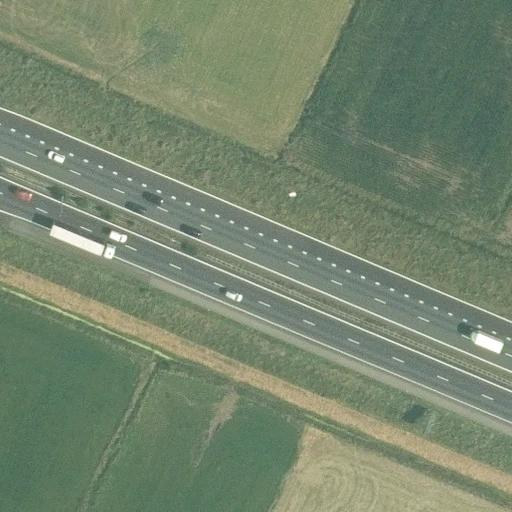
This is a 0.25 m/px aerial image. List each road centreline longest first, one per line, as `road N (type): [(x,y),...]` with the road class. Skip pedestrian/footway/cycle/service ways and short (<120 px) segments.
road 1 (motorway): [(511,356),(0,141)]
road 2 (motorway): [(0,192),(511,407)]
